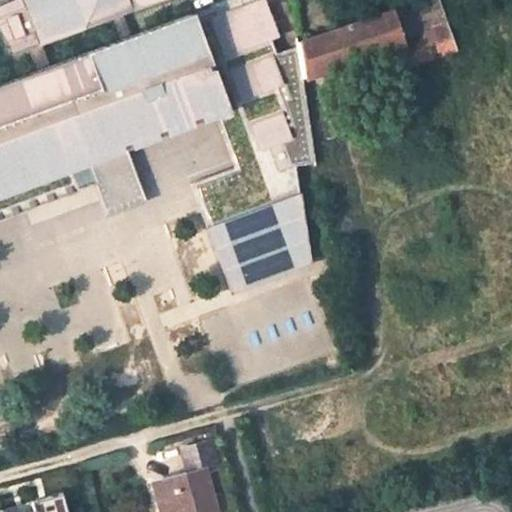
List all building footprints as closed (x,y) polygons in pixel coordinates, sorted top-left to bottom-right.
[(224,110),(243,163),(234,167),(190,183),(229,290),(309,260),(295,167),(313,161),(297,59),(276,67),(272,57),(277,55),(275,49),(282,47),(264,0),(232,0),(130,36),(123,17),(165,0),(28,0),(26,1),(24,0),(13,0),(0,5),(0,30),(11,52),(13,53),(15,54),(18,54),(29,50),(36,73),(0,85),(0,219),(25,210),(8,166),(76,138),(86,162),(224,110)] [(410,64),(453,49),(435,0),(412,0),(391,7),(392,11),(298,42),(307,98),(327,92),(323,71),(402,44),(410,64)] [(307,98),(312,130),(333,128),(327,92),(307,98)] [(86,162),(69,168),(76,186),(92,180),(109,225),(149,210),(128,153),(216,120),(234,167),(243,163),(224,110),(86,162)] [(8,166),(25,210),(77,190),(76,186),(69,168),(86,162),(76,138),(8,166)] [(186,474),(154,483),(162,511),(216,511),(206,473),(222,469),(214,438),(179,448),(186,474)] [(5,511),(3,504),(0,504),(0,511),(72,511),(65,488),(32,497),(34,508),(18,511),(5,511)] [(216,511),(221,511),(226,511),(221,493),(212,495),(216,511)]
